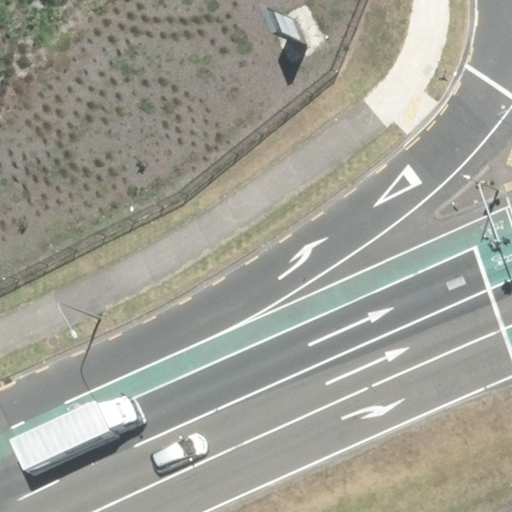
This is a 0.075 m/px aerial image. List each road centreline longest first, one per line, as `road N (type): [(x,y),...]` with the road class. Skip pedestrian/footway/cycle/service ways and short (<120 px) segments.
road 1 (primary): [(175,436),(320,272),(468,129),(511,58)]
road 2 (primary): [(175,436),(511,283)]
road 3 (primary): [(18,511),(175,436)]
